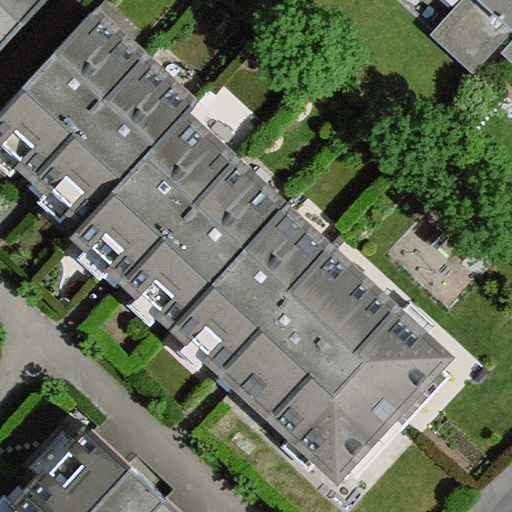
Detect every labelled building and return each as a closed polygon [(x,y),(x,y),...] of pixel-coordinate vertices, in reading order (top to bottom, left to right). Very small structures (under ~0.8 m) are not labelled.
[(0,0),(0,55),(49,0),(0,0)] [(511,0),(471,0),(460,13),(441,35),(474,67),(511,25),(511,0)] [(445,0),(460,13),(471,0),(445,0)] [(92,13),(0,113),(0,138),(39,175),(56,190),(90,221),(185,118),(195,108),(147,64),(106,26),(92,13)] [(185,118),(90,221),(80,232),(113,262),(129,277),(180,325),(283,211),(238,168),(185,118)] [(337,260),(283,211),(180,325),(224,366),(242,382),(339,472),(443,358),(337,260)] [(177,511),(84,423),(3,511),(177,511)]
